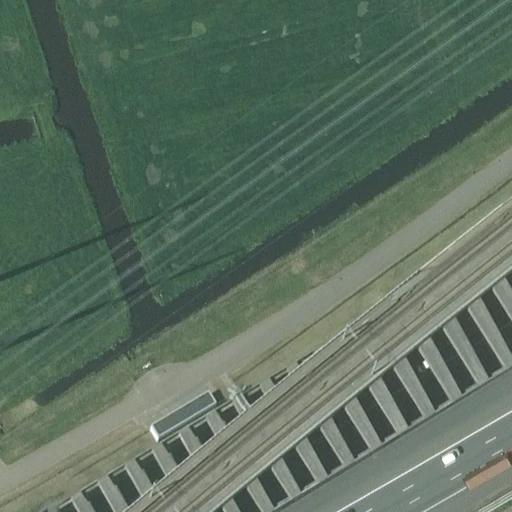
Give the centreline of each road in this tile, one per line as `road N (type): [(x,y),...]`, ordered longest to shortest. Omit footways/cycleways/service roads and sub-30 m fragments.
road 1 (unclassified): [(511,163),(364,269),(0,486)]
road 2 (motorway): [(511,289),(126,511)]
road 3 (motorway): [(386,511),(511,438)]
